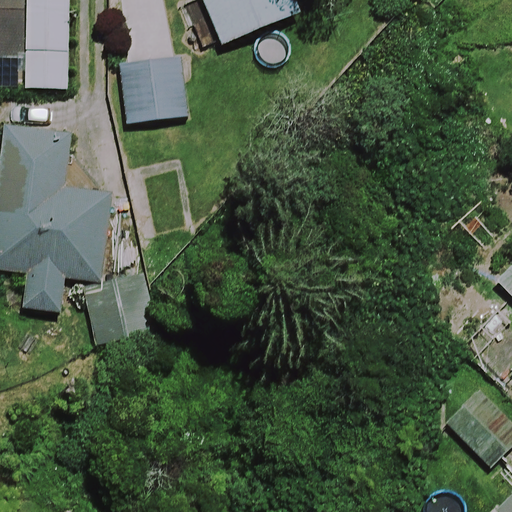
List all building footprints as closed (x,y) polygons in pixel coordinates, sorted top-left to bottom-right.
[(63,96),(66,0),(0,0),(0,63),(22,64),(21,95),(63,96)] [(299,15),(292,0),(199,0),(203,7),(179,17),(198,59),(299,15)] [(184,122),(177,65),(118,72),(125,129),(184,122)] [(67,139),(0,133),(0,277),(24,279),(21,311),(59,314),(61,285),(100,288),(106,199),(63,196),(67,139)] [(511,270),(494,288),(511,306),(511,270)] [(511,446),(511,430),(475,396),(443,429),(488,472),(511,446)]
